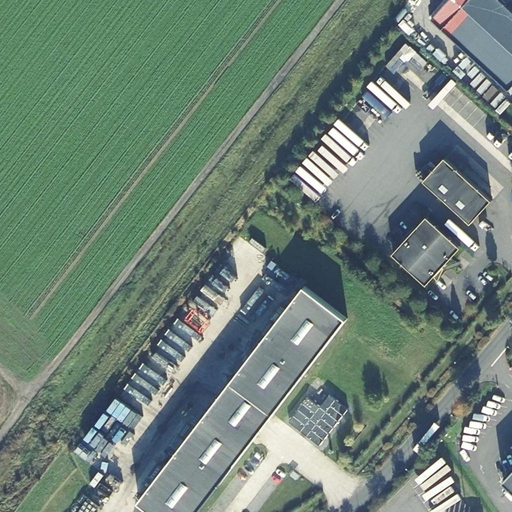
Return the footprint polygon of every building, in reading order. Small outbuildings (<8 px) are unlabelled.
[(468,0),(442,29),(510,90),(511,87),(511,9),(502,0),(468,0)] [(445,158),(424,181),(471,224),(492,200),(445,158)] [(402,244),(393,254),(427,285),(461,247),(427,217),(418,227),(402,244)] [(415,224),(399,241),(402,244),(418,227),(415,224)] [(305,285),(139,501),(152,511),(198,511),(348,318),(305,285)] [(189,374),(197,366),(183,353),(175,361),(189,374)] [(511,472),(503,482),(511,489),(511,472)] [(236,497),(224,511),(242,511),(247,506),(236,497)]
